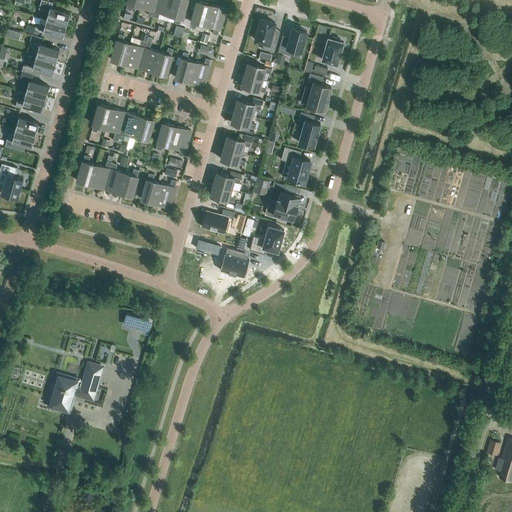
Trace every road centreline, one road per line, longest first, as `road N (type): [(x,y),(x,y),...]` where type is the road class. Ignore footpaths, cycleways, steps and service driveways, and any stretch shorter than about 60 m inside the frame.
road 1 (unclassified): [(382,17),(318,236),(288,275),(225,314)]
road 2 (residential): [(93,0),(24,240)]
road 3 (unclassified): [(225,314),(185,391),(149,511)]
road 4 (unclassified): [(458,511),(511,324)]
road 5 (unclassified): [(166,285),(24,240)]
road 6 (residential): [(182,229),(217,109)]
